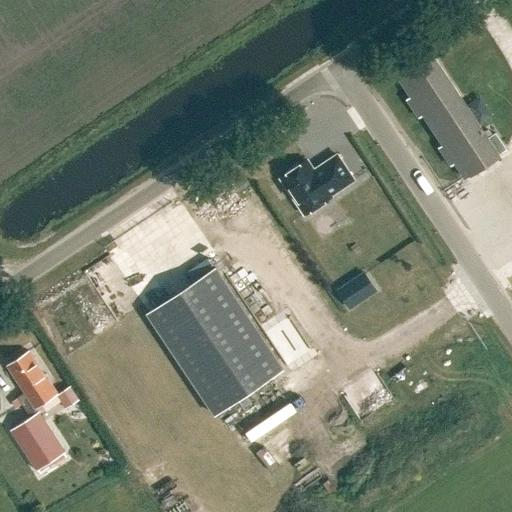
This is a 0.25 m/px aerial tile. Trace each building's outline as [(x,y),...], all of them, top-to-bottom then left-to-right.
[(500,157),(434,59),(402,81),(412,96),(407,99),(420,118),(424,115),(443,145),(439,147),(452,167),(457,163),(467,178),(500,157)] [(281,178),(305,215),(332,197),(331,195),(354,180),(337,155),(322,165),(323,167),(315,172),(307,160),(294,169),(291,169),(285,173),(284,176),(281,178)] [(148,313),(81,358),(184,511),(210,511),(259,479),(215,414),(283,369),(216,268),(148,313)] [(349,308),(358,302),(347,285),(338,291),(349,308)] [(31,418),(39,413),(39,412),(36,409),(58,395),(48,379),(47,380),(29,352),(8,365),(26,393),(18,398),(31,418)] [(39,413),(31,418),(11,430),(38,471),(65,453),(39,413)] [(266,455),(290,435),(280,424),(256,444),(266,455)]
